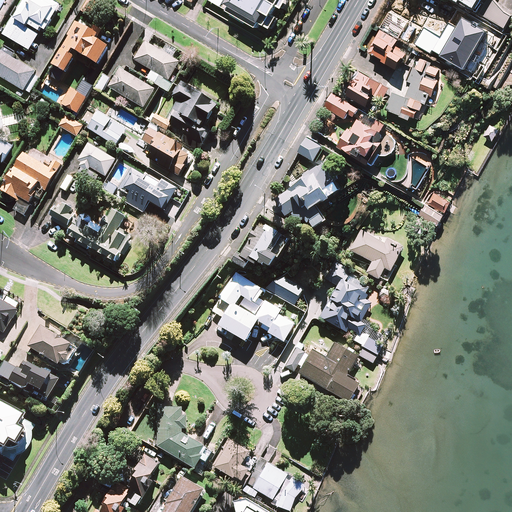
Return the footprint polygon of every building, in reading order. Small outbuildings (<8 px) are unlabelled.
[(48,0),(25,0),(3,36),(33,54),(61,8),(48,0)] [(291,0),(208,0),(208,1),(270,37),(291,0)] [(488,39),(449,4),(444,0),(419,0),(412,7),(440,32),(425,45),(442,57),(450,48),(466,62),(488,39)] [(458,0),(478,11),(484,0),(458,0)] [(494,1),(491,0),(488,0),(479,15),(504,29),(511,17),(505,14),(494,1)] [(100,8),(90,2),(48,74),(63,82),(75,62),(94,72),(107,49),(98,44),(104,33),(90,25),(100,8)] [(400,40),(382,30),(371,52),(401,69),(409,55),(396,46),(400,40)] [(172,83),(183,62),(146,42),(134,62),(172,83)] [(35,73),(0,51),(0,77),(23,91),(35,73)] [(445,67),(416,55),(411,65),(419,67),(408,97),(394,92),(386,110),(418,123),(425,103),(432,106),(445,67)] [(390,89),(354,68),(341,89),(370,107),(378,95),(384,99),(390,89)] [(156,89),(122,69),(109,89),(143,110),(156,89)] [(110,79),(103,75),(95,89),(102,93),(110,79)] [(219,105),(181,83),(171,100),(176,103),(164,123),(171,127),(185,135),(181,142),(198,152),(209,132),(205,130),(219,105)] [(78,115),(92,91),(82,85),(76,94),(71,91),(62,106),(78,115)] [(392,127),(334,93),(325,108),(352,125),(342,145),(373,163),(392,127)] [(125,135),(98,116),(89,129),(116,148),(125,135)] [(153,125),(167,134),(171,127),(164,123),(157,118),(153,125)] [(83,129),(67,120),(62,128),(78,137),(83,129)] [(151,125),(150,124),(146,130),(148,131),(142,140),(150,145),(159,130),(151,125)] [(194,155),(159,136),(146,160),(181,179),(194,155)] [(326,146),(309,137),(301,151),(318,161),(326,146)] [(0,170),(12,150),(0,143),(0,170)] [(106,177),(117,158),(89,143),(78,164),(83,167),(77,180),(92,188),(100,173),(106,177)] [(63,163),(46,153),(40,163),(24,154),(1,194),(17,203),(20,197),(30,203),(39,189),(46,193),(63,163)] [(345,192),(324,161),(276,193),(295,222),(308,216),(317,229),(330,221),(322,208),(345,192)] [(179,191),(163,181),(159,187),(132,169),(116,193),(124,199),(122,202),(142,215),(150,202),(165,212),(179,191)] [(444,217),(425,205),(418,216),(437,228),(444,217)] [(70,231),(68,236),(116,263),(128,243),(115,235),(124,218),(113,212),(103,230),(61,206),(52,221),(70,231)] [(290,223),(275,214),(271,221),(286,230),(290,223)] [(276,267),(291,239),(271,228),(256,256),(276,267)] [(387,242),(362,229),(351,251),(374,263),(369,273),(381,280),(387,270),(392,272),(405,246),(390,238),(387,242)] [(387,289),(338,260),(325,281),(339,289),(324,316),(361,337),(387,289)] [(255,303),(263,288),(238,272),(220,297),(234,307),(236,304),(239,306),(245,296),(255,303)] [(297,305),(306,288),(278,273),(269,290),(297,305)] [(288,342),(297,324),(283,316),(284,310),(267,301),(257,317),(239,306),(236,304),(234,307),(223,326),(249,341),(258,326),(288,342)] [(0,333),(3,335),(16,313),(0,302),(0,333)] [(62,370),(75,350),(40,328),(27,349),(62,370)] [(318,337),(304,359),(357,390),(364,378),(351,369),(364,346),(340,332),(332,346),(318,337)] [(305,354),(297,349),(285,368),(293,373),(305,354)] [(377,358),(363,350),(359,357),(372,365),(377,358)] [(0,379),(45,405),(59,381),(22,360),(16,370),(5,363),(0,370),(0,379)] [(34,428),(0,406),(0,457),(12,465),(16,459),(20,458),(27,451),(30,446),(32,432),(34,428)] [(184,437),(183,409),(158,409),(159,450),(202,475),(214,455),(184,437)] [(251,454),(229,443),(214,469),(245,485),(252,473),(243,469),(251,454)] [(142,497),(157,465),(144,459),(129,491),(142,497)] [(289,511),(303,489),(268,468),(254,492),(273,503),(278,509),(283,511),(289,511)] [(118,508),(129,491),(114,481),(95,511),(123,511),(124,511),(118,508)] [(190,511),(201,494),(179,481),(161,511),(190,511)] [(267,511),(246,501),(231,505),(232,511),(267,511)]
